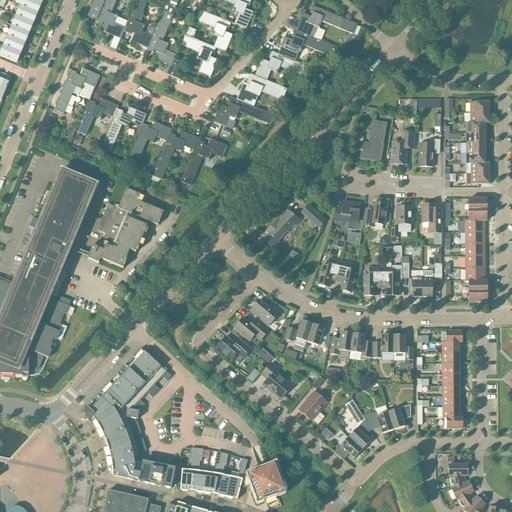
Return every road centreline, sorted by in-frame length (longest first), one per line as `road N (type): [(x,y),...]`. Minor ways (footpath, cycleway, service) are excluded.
road 1 (residential): [(353,485),(200,352),(197,340),(254,274)]
road 2 (tertiary): [(212,239),(395,50)]
road 3 (residential): [(480,319),(346,318),(254,274)]
road 4 (residential): [(440,192),(435,183),(357,177),(355,191),(433,196)]
road 5 (residential): [(256,443),(130,328)]
road 6 (residential): [(353,485),(398,447),(480,443)]
road 7 (residential): [(212,94),(193,115),(121,86),(130,64)]
road 8 (residential): [(480,443),(480,319)]
road 9 (tertiary): [(130,328),(212,239)]
road 10 (tertiary): [(48,416),(130,328)]
